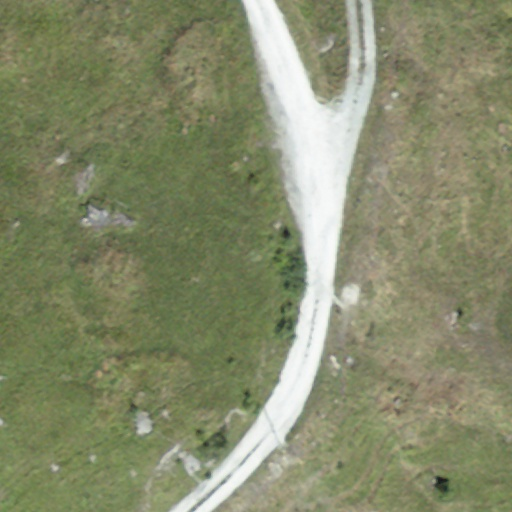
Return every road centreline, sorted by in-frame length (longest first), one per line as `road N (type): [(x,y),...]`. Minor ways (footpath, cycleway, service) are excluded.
road 1 (track): [(187,511),(234,468),(287,397),(317,282),(319,231),(304,128),(256,0)]
road 2 (track): [(308,151),(343,133),(352,111),(363,33),(357,0)]
